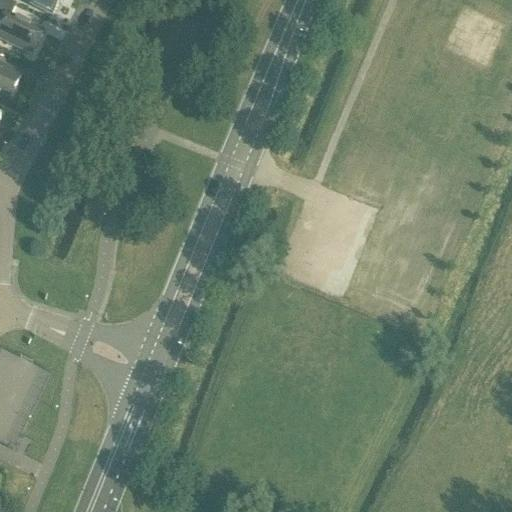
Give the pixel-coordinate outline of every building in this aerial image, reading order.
[(0,41),(32,57),(44,34),(11,17),(16,7),(2,0),(0,0),(0,22),(2,23),(0,26),(0,41)] [(60,6),(62,2),(60,1),(60,0),(29,0),(33,2),(31,7),(52,18),(58,4),(60,6)] [(0,103),(7,107),(21,78),(0,67),(0,103)] [(349,265),(301,245),(290,271),(338,291),(349,265)] [(419,294),(371,275),(361,300),(409,320),(419,294)] [(330,312),(282,292),(271,318),(319,337),(330,312)] [(400,341),(352,321),(342,347),(390,367),(400,341)] [(311,358),(263,338),(252,364),(300,384),(311,358)] [(381,387),(333,367),(322,393),(370,413),(381,387)] [(292,404),(244,384),(233,410),(281,430),(292,404)] [(362,433),(314,413),(303,439),(351,459),(362,433)] [(273,450),(225,430),(214,456),(262,476),(273,450)] [(343,479),(295,459),(284,485),(332,505),(343,479)]
